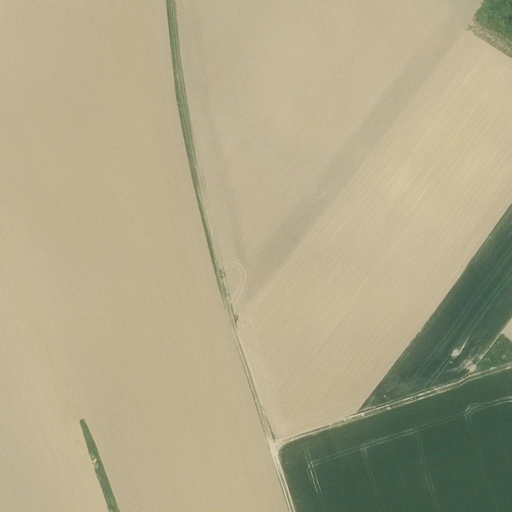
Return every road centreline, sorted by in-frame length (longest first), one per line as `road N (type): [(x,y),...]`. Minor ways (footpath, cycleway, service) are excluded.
road 1 (track): [(289,511),(231,330),(168,0)]
road 2 (track): [(270,449),(511,374)]
